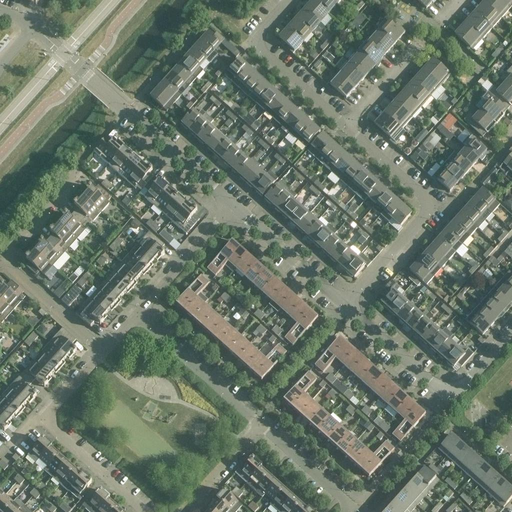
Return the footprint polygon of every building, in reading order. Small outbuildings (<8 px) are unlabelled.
[(337,5),(331,0),(313,0),(313,1),(328,14),(337,5)] [(415,0),(426,9),(434,0),(415,0)] [(511,8),(502,0),(486,0),(484,3),(501,18),(511,8)] [(328,14),(313,1),(310,4),(309,4),(307,4),(306,5),(306,7),(307,8),(308,9),(306,11),(320,24),(328,14)] [(501,18),(484,3),(474,14),(492,29),(501,18)] [(320,24),(306,11),(304,13),(302,12),(301,12),(300,12),(299,13),(299,15),(299,16),(296,19),(311,33),(320,24)] [(492,29),(474,14),(465,24),(482,40),(492,29)] [(360,25),(365,19),(360,15),(356,20),(360,25)] [(387,18),(377,29),(394,45),(404,34),(387,18)] [(311,33),(296,19),(293,23),(292,22),(290,23),(289,24),(289,25),(290,27),(291,28),(289,30),(303,42),(311,33)] [(482,40),(465,24),(455,35),(472,51),(482,40)] [(377,29),(367,40),(385,56),(394,45),(377,29)] [(303,42),(289,30),(287,32),(286,31),(285,30),(283,31),(282,32),(282,33),(283,34),(279,38),(288,47),(287,48),(292,53),(294,52),(303,42)] [(215,32),(212,36),(209,32),(201,41),(214,52),(224,40),(215,32)] [(381,60),(382,59),(385,56),(367,40),(358,51),(375,66),(377,68),(378,67),(382,61),(381,60)] [(214,52),(201,41),(194,49),(206,60),(210,63),(218,55),(214,52)] [(206,60),(194,49),(187,57),(199,68),(206,60)] [(358,51),(348,62),(365,77),(375,66),(358,51)] [(203,71),(187,57),(180,65),(196,79),(203,71)] [(239,59),(224,76),(233,83),(247,67),(239,59)] [(433,60),(423,71),(441,86),(450,75),(433,60)] [(348,62),(338,72),(356,88),(365,77),(348,62)] [(196,79),(180,65),(172,73),(189,87),(196,79)] [(247,67),(233,83),(241,90),(255,74),(247,67)] [(441,86),(423,71),(414,81),(431,97),(441,86)] [(346,99),(356,88),(338,72),(329,83),(346,99)] [(189,87),(172,73),(165,81),(182,96),(189,87)] [(255,74),(241,90),(249,98),(263,81),(255,74)] [(182,96),(165,81),(158,89),(174,104),(182,96)] [(263,81),(249,98),(257,105),(271,88),(263,81)] [(431,97),(414,81),(404,92),(421,108),(431,97)] [(494,87),(488,94),(507,111),(511,104),(511,90),(505,84),(498,91),(494,87)] [(271,88),(257,105),(265,112),(280,96),(271,88)] [(174,104),(158,89),(150,97),(167,112),(174,104)] [(421,108),(404,92),(394,103),(412,119),(421,108)] [(507,111),(488,94),(482,100),(487,104),(481,111),(496,125),(498,122),(500,118),(507,111)] [(273,119),(288,103),(280,96),(265,112),(273,119)] [(447,111),(451,107),(445,101),(441,106),(447,111)] [(281,126),(296,110),(288,103),(273,119),(281,126)] [(412,119),(394,103),(385,114),(402,129),(412,119)] [(193,111),(180,125),(186,130),(187,129),(190,131),(201,118),(205,114),(201,110),(197,115),(193,111)] [(304,117),(296,110),(281,126),(289,134),(304,117)] [(492,128),(496,125),(481,111),(474,118),(470,114),(464,121),(483,138),(490,130),(492,128)] [(402,129),(385,114),(375,125),(392,140),(402,129)] [(432,117),(433,118),(429,121),(435,126),(438,123),(440,120),(439,119),(434,115),(432,117)] [(304,117),(289,134),(297,141),(312,125),(304,117)] [(201,118),(190,131),(192,133),(191,134),(197,139),(209,126),(201,118)] [(312,125),(297,141),(306,148),(320,132),(312,125)] [(209,126),(197,139),(202,144),(204,143),(206,145),(217,133),(209,126)] [(420,133),(424,138),(428,133),(423,129),(420,133)] [(458,140),(463,143),(469,133),(464,130),(458,140)] [(111,133),(110,133),(93,152),(100,158),(101,156),(110,163),(108,165),(123,148),(122,147),(124,145),(120,142),(116,138),(113,142),(107,137),(111,133)] [(217,133),(206,145),(208,147),(207,149),(213,154),(225,140),(217,133)] [(322,134),(307,151),(316,159),(331,142),(322,134)] [(486,151),(474,140),(469,136),(462,144),(466,148),(479,159),(486,151)] [(225,140),(213,154),(219,159),(220,158),(222,160),(233,147),(225,140)] [(331,142),(316,159),(324,166),(339,149),(331,142)] [(233,147),(222,160),(224,162),(223,163),(229,168),(241,154),(233,147)] [(123,148),(108,165),(117,173),(134,154),(131,151),(129,153),(123,148)] [(479,159),(466,148),(459,156),(472,167),(479,159)] [(339,149),(324,166),(332,173),(347,156),(339,149)] [(472,167),(459,156),(455,152),(447,160),(452,164),(464,176),(472,167)] [(134,154),(117,173),(126,181),(141,164),(136,160),(138,158),(134,154)] [(241,154),(229,168),(235,173),(236,172),(238,174),(249,162),(241,154)] [(510,171),(511,172),(511,154),(499,169),(506,176),(510,171)] [(347,156),(332,173),(340,180),(355,163),(347,156)] [(252,159),(249,162),(238,174),(240,176),(239,177),(245,183),(257,169),(260,166),(252,159)] [(464,176),(452,164),(447,160),(440,168),(457,184),(464,176)] [(355,163),(340,180),(348,187),(352,183),(363,171),(355,163)] [(141,164),(126,181),(135,190),(137,188),(141,191),(152,180),(147,176),(152,171),(148,167),(144,164),(143,166),(141,164)] [(432,176),(441,167),(437,164),(428,172),(432,176)] [(457,184),(440,168),(431,178),(436,182),(437,181),(450,192),(457,184)] [(498,172),(494,168),(480,183),(485,187),(498,172)] [(257,169),(245,183),(251,188),(252,186),(254,189),(265,176),(257,169)] [(262,197),(278,179),(270,171),(265,176),(254,189),(257,191),(255,192),(262,197)] [(363,171),(352,183),(360,190),(371,178),(363,171)] [(156,184),(152,180),(141,191),(144,189),(148,192),(144,197),(153,205),(168,189),(167,187),(168,186),(164,182),(165,182),(161,178),(156,184)] [(371,178),(360,190),(368,197),(379,185),(371,178)] [(273,206),(289,188),(280,181),(264,199),(270,205),(271,204),(273,206)] [(379,185),(368,197),(376,205),(387,192),(379,185)] [(98,186),(99,187),(96,192),(90,187),(86,191),(87,191),(83,195),(85,196),(84,198),(101,213),(109,204),(107,202),(111,198),(98,186)] [(297,196),(289,188),(273,206),(276,208),(275,209),(280,214),(293,200),(297,196)] [(168,189),(153,205),(162,213),(179,194),(175,191),(173,193),(168,189)] [(500,205),(483,190),(475,198),(492,213),(500,205)] [(384,212),(395,199),(387,192),(376,205),(372,209),(380,216),(384,212)] [(179,194),(162,213),(171,221),(186,205),(181,200),(183,198),(179,194)] [(101,213),(84,198),(83,199),(81,198),(78,201),(77,201),(74,205),(79,210),(75,214),(89,226),(101,213)] [(492,213),(475,198),(468,206),(485,221),(492,213)] [(395,199),(384,212),(392,219),(403,207),(395,199)] [(293,200),(280,214),(286,219),(287,218),(289,220),(301,208),(293,200)] [(187,206),(186,205),(171,221),(186,235),(199,220),(193,215),(197,211),(193,207),(189,204),(187,206)] [(485,221),(468,206),(461,214),(478,229),(485,221)] [(403,207),(392,219),(400,227),(412,214),(403,207)] [(301,208),(289,220),(292,222),(291,223),(296,229),(309,215),(301,208)] [(89,226),(75,214),(71,218),(66,213),(62,217),(63,218),(59,222),(61,223),(60,224),(77,240),(89,226)] [(478,229),(461,214),(454,222),(471,237),(478,229)] [(309,215),(296,229),(302,234),(303,233),(306,235),(317,222),(309,215)] [(136,230),(140,225),(135,220),(130,225),(136,230)] [(317,222),(306,235),(308,237),(307,238),(313,243),(325,229),(317,222)] [(471,237),(454,222),(446,230),(463,246),(471,237)] [(149,227),(152,230),(156,233),(160,229),(153,223),(149,227)] [(77,240),(60,224),(59,226),(57,224),(53,228),(49,232),(53,235),(50,239),(65,253),(77,240)] [(329,225),(325,229),(313,243),(318,248),(319,247),(322,249),(333,236),(337,232),(329,225)] [(463,246),(446,230),(439,238),(456,254),(463,246)] [(149,232),(137,245),(154,260),(155,259),(157,261),(161,257),(165,253),(161,250),(164,246),(166,247),(149,232)] [(333,236),(322,249),(324,251),(323,252),(329,257),(341,244),(333,236)] [(456,254),(439,238),(432,246),(449,262),(456,254)] [(65,253),(50,239),(46,244),(42,240),(38,244),(39,245),(35,248),(37,250),(36,251),(53,266),(65,253)] [(114,252),(117,249),(120,246),(115,241),(109,248),(114,252)] [(232,241),(227,247),(218,256),(223,260),(219,265),(215,261),(207,269),(215,277),(228,262),(240,248),(232,241)] [(341,244),(329,257),(334,263),(335,261),(338,263),(349,251),(341,244)] [(154,260),(137,245),(129,254),(149,271),(152,268),(149,266),(154,260)] [(449,262),(432,246),(425,255),(442,270),(449,262)] [(19,248),(15,252),(22,260),(26,256),(19,248)] [(228,262),(236,269),(248,255),(240,248),(228,262)] [(53,266),(36,251),(35,253),(33,251),(29,255),(25,259),(31,264),(27,268),(26,266),(36,276),(40,272),(45,276),(53,266)] [(349,251),(338,263),(340,266),(339,267),(345,272),(357,258),(349,251)] [(366,268),(371,262),(361,253),(357,258),(345,272),(350,277),(351,276),(354,278),(365,266),(366,268)] [(149,271),(129,254),(121,263),(138,278),(143,273),(145,275),(149,271)] [(248,255),(236,269),(245,277),(257,263),(248,255)] [(442,270),(425,255),(417,263),(434,278),(442,270)] [(492,257),(485,265),(488,267),(495,259),(492,257)] [(138,278),(121,263),(113,272),(133,289),(136,286),(133,284),(138,278)] [(257,263),(245,277),(254,285),(266,272),(257,263)] [(434,278),(417,263),(410,271),(427,286),(434,278)] [(133,289),(113,272),(105,281),(122,296),(127,291),(129,293),(133,289)] [(266,272),(254,285),(263,293),(275,280),(266,272)] [(511,274),(509,272),(502,280),(511,289),(511,274)] [(189,289),(181,298),(176,304),(184,311),(196,298),(209,283),(201,276),(193,284),(198,288),(194,293),(189,289)] [(82,288),(85,284),(86,285),(88,282),(87,282),(88,281),(83,277),(77,284),(82,288)] [(275,280),(263,293),(272,301),(284,288),(275,280)] [(511,302),(511,289),(502,280),(494,288),(511,303),(511,302)] [(105,281),(97,290),(117,307),(120,304),(117,301),(122,296),(105,281)] [(20,290),(11,282),(6,288),(2,284),(0,286),(0,298),(14,310),(25,297),(19,292),(20,290)] [(390,283),(380,295),(384,299),(381,302),(383,304),(382,306),(388,311),(400,297),(396,293),(398,290),(390,283)] [(54,294),(59,289),(53,284),(49,289),(54,294)] [(68,305),(83,291),(77,285),(62,298),(68,305)] [(284,288),(272,301),(281,309),(293,296),(284,288)] [(511,303),(494,288),(487,296),(504,311),(511,303)] [(117,307),(97,290),(89,299),(106,314),(111,309),(113,311),(117,307)] [(293,296),(281,309),(290,317),(302,304),(293,296)] [(504,311),(487,296),(480,304),(497,319),(504,311)] [(400,297),(388,311),(394,316),(395,315),(397,317),(408,304),(400,297)] [(14,310),(0,298),(0,322),(2,324),(14,310)] [(196,298),(184,311),(192,318),(204,305),(196,298)] [(106,314),(89,299),(81,308),(86,312),(82,317),(92,326),(91,324),(95,320),(100,325),(104,321),(103,321),(107,317),(105,315),(106,314)] [(302,304),(290,317),(297,324),(298,324),(310,311),(302,304)] [(408,304),(397,317),(400,319),(399,320),(404,325),(416,311),(408,304)] [(497,319),(480,304),(473,312),(490,327),(497,319)] [(204,305),(192,318),(201,326),(213,313),(204,305)] [(298,324),(297,324),(284,339),(293,346),(300,337),(296,333),(300,329),(304,333),(318,318),(310,311),(298,324)] [(416,311),(404,325),(410,330),(411,329),(413,331),(425,319),(416,311)] [(490,327),(473,312),(465,321),(482,336),(490,327)] [(213,313),(201,326),(210,334),(222,321),(213,313)] [(425,319),(413,331),(416,333),(415,334),(420,340),(433,326),(425,319)] [(222,321),(210,334),(219,342),(231,329),(222,321)] [(433,326),(420,340),(426,345),(427,343),(429,346),(441,333),(433,326)] [(63,328),(50,343),(67,358),(68,357),(69,359),(73,355),(77,351),(70,345),(74,339),(76,341),(76,340),(63,328)] [(231,329),(219,342),(228,350),(240,337),(231,329)] [(443,330),(441,333),(429,346),(432,348),(431,349),(436,354),(449,340),(451,338),(443,330)] [(33,333),(30,336),(27,339),(32,343),(38,337),(33,333)] [(240,337),(228,350),(237,359),(249,345),(240,337)] [(340,338),(335,343),(326,353),(330,357),(327,361),(322,357),(315,366),(323,373),(336,358),(348,345),(340,338)] [(449,340),(436,354),(442,359),(443,358),(446,360),(457,348),(449,340)] [(67,358),(50,343),(42,352),(61,369),(64,366),(62,364),(67,358)] [(249,345),(237,359),(245,367),(258,353),(249,345)] [(266,360),(253,374),(261,381),(275,366),(271,361),(274,357),(279,361),(287,353),(278,345),(265,360),(266,360)] [(336,358),(344,365),(356,352),(348,345),(336,358)] [(461,368),(473,354),(468,349),(464,354),(457,348),(446,360),(448,362),(447,363),(453,369),(457,364),(461,368)] [(42,352),(34,361),(51,376),(55,371),(57,373),(61,369),(42,352)] [(356,352),(344,365),(353,373),(365,360),(356,352)] [(258,353),(245,367),(253,374),(266,360),(265,360),(258,353)] [(365,360),(353,373),(361,381),(374,368),(365,360)] [(34,361),(22,374),(30,382),(34,378),(44,387),(48,383),(47,383),(51,379),(49,378),(51,376),(34,361)] [(374,368),(361,381),(371,390),(383,376),(374,368)] [(297,385),(288,395),(284,401),(291,408),(304,394),(304,395),(317,380),(309,373),(301,381),(305,385),(302,389),(297,385)] [(22,374),(9,388),(26,403),(27,402),(29,403),(33,400),(37,396),(26,387),(30,382),(22,374)] [(383,376),(371,390),(379,398),(392,384),(383,376)] [(392,384),(379,398),(388,406),(401,392),(392,384)] [(9,388),(1,397),(21,414),(24,410),(22,408),(26,403),(9,388)] [(401,392),(388,406),(397,414),(409,400),(401,392)] [(304,394),(291,408),(300,415),(312,401),(304,395),(304,394)] [(1,397),(0,398),(0,411),(10,421),(15,416),(17,418),(21,414),(1,397)] [(409,400),(397,414),(405,421),(418,407),(409,400)] [(312,401),(300,415),(308,423),(320,409),(312,401)] [(405,421),(392,435),(400,442),(408,434),(403,430),(407,426),(412,430),(425,414),(418,407),(405,421)] [(320,409),(308,423),(317,431),(329,417),(320,409)] [(10,421),(0,411),(0,428),(4,432),(8,428),(7,428),(11,424),(9,422),(10,421)] [(329,417),(317,431),(326,439),(338,425),(329,417)] [(338,425),(326,439),(335,447),(347,433),(338,425)] [(347,433),(335,447),(344,455),(356,442),(347,433)] [(438,449),(446,457),(459,442),(451,435),(438,449)] [(31,452),(39,459),(51,446),(43,438),(31,452)] [(356,442),(344,455),(353,463),(365,450),(356,442)] [(373,457),(361,470),(369,478),(383,462),(378,458),(382,454),(387,458),(394,450),(386,442),(373,457)] [(459,442),(446,457),(454,464),(467,449),(459,442)] [(51,446),(39,459),(47,467),(58,454),(51,447),(52,446),(51,446)] [(467,449),(454,464),(463,471),(475,457),(467,449)] [(365,450),(353,463),(361,470),(373,457),(365,450)] [(58,454),(47,467),(55,474),(66,461),(58,454)] [(475,457),(463,471),(471,478),(483,464),(475,457)] [(241,472),(249,480),(261,466),(253,459),(241,472)] [(66,461),(55,474),(63,481),(75,469),(66,461)] [(483,464),(471,478),(479,486),(492,471),(483,464)] [(261,466),(249,480),(257,487),(268,474),(261,468),(262,467),(261,466)] [(439,481),(425,468),(417,477),(431,489),(439,481)] [(75,469),(63,481),(71,488),(83,475),(83,474),(82,475),(75,469)] [(492,471),(479,486),(487,493),(500,478),(492,471)] [(276,482),(268,474),(257,487),(265,494),(276,482)] [(83,475),(71,488),(80,496),(92,482),(83,475)] [(431,489),(417,477),(410,485),(424,497),(431,489)] [(500,478),(487,493),(495,500),(508,486),(500,478)] [(284,489),(276,482),(265,494),(273,501),(284,489)] [(424,497),(410,485),(403,493),(417,506),(424,497)] [(511,489),(508,486),(495,500),(503,508),(511,497),(511,489)] [(292,496),(284,489),(273,501),(281,509),(292,496)] [(89,504),(97,511),(109,498),(101,490),(89,504)] [(236,511),(242,506),(225,491),(217,499),(231,511),(236,511)] [(411,511),(417,506),(403,493),(395,501),(407,511),(411,511)] [(5,495),(0,500),(0,511),(4,511),(13,502),(5,495)] [(292,511),(301,503),(292,496),(281,509),(285,511),(292,511)] [(110,511),(116,506),(109,499),(110,498),(109,498),(97,511),(96,511),(110,511)] [(19,511),(25,506),(17,499),(13,502),(4,511),(19,511)] [(231,511),(217,499),(217,500),(218,500),(211,508),(215,511),(231,511)] [(407,511),(395,501),(388,509),(391,511),(407,511)] [(308,510),(301,503),(292,511),(307,511),(309,510),(309,509),(308,510)]
